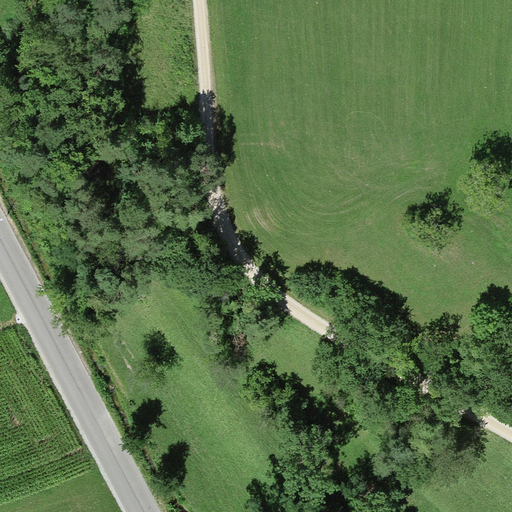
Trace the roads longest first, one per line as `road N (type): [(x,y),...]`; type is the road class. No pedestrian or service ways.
road 1 (track): [(511,438),(321,331),(247,269),(214,206),(194,0)]
road 2 (unclassified): [(136,511),(0,252)]
